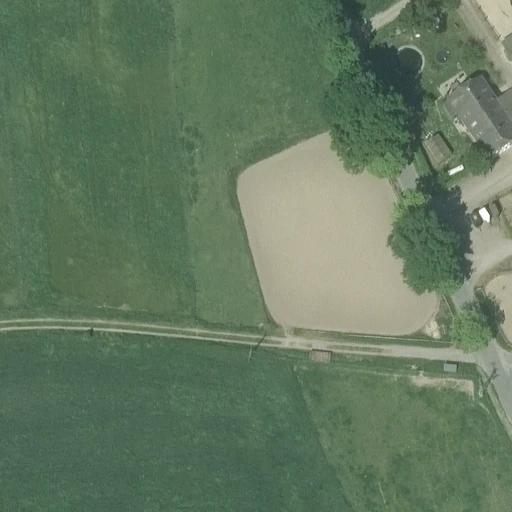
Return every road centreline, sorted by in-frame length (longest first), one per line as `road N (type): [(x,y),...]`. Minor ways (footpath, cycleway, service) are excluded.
road 1 (track): [(511,361),(452,363),(38,319),(0,325)]
road 2 (unclassified): [(326,0),(511,403)]
